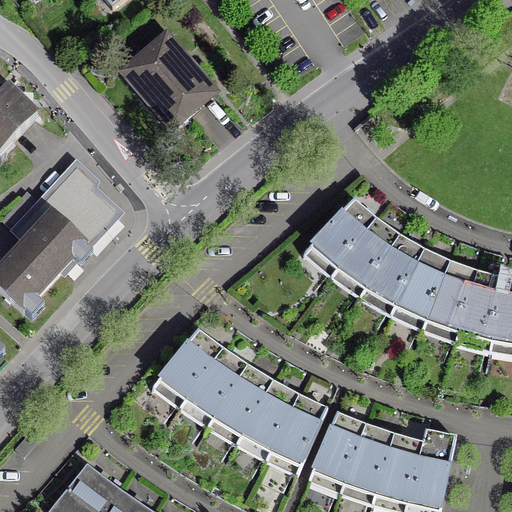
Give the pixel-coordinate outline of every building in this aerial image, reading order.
[(100,0),(110,13),(126,0),(100,0)] [(212,98),(164,42),(122,79),(165,128),(183,113),(188,119),(212,98)] [(0,153),(20,133),(33,120),(5,92),(0,96),(0,153)] [(317,156),(313,159),(318,164),(335,149),(331,144),(317,156)] [(113,218),(114,217),(88,193),(89,187),(90,188),(91,186),(77,172),(76,173),(74,172),(13,238),(23,248),(0,272),(0,296),(21,317),(22,316),(30,322),(42,309),(35,302),(59,275),(60,276),(61,275),(61,274),(72,263),(84,250),(105,228),(103,226),(111,218),(113,219),(114,219),(113,218)] [(302,260),(329,283),(374,224),(352,204),(300,260),(301,261),(302,260)] [(357,302),(398,240),(374,224),(329,283),(357,302)] [(388,320),(422,254),(398,240),(357,302),(388,320)] [(84,250),(72,263),(79,270),(91,257),(84,250)] [(421,335),(449,266),(422,254),(388,320),(421,335)] [(421,335),(454,347),(475,276),(449,266),(421,335)] [(454,347),(488,356),(503,283),(475,276),(454,347)] [(511,360),(511,284),(503,283),(488,356),(511,360)] [(177,413),(221,353),(196,334),(149,394),(150,395),(151,394),(177,413)] [(205,432),(246,370),(221,353),(177,413),(205,432)] [(234,450),(271,386),(246,370),(205,432),(234,450)] [(264,466),(297,400),(271,386),(234,450),(264,466)] [(295,481),(325,413),(297,400),(264,466),(295,481)] [(52,407),(12,452),(22,461),(61,415),(52,407)] [(306,486),(338,498),(364,429),(335,417),(306,486)] [(338,498),(370,509),(392,439),(364,429),(338,498)] [(438,511),(454,442),(424,435),(421,447),(404,511),(438,511)] [(370,509),(379,511),(404,511),(421,447),(392,439),(370,509)] [(105,511),(119,494),(85,469),(50,511),(105,511)] [(144,511),(119,494),(105,511),(144,511)]
